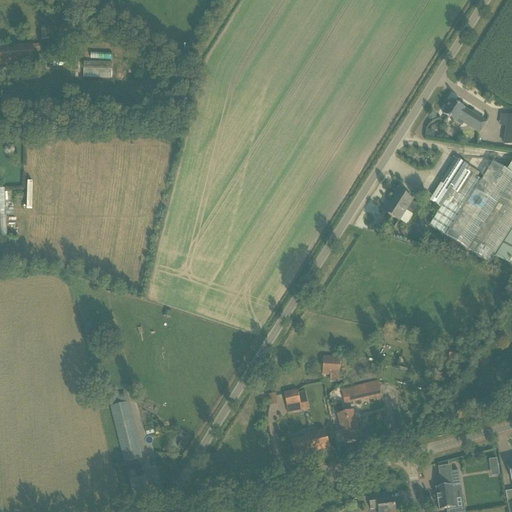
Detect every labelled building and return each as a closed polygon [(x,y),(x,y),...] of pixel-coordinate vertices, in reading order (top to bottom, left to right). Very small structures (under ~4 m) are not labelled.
[(0,63),(33,61),(32,53),(31,44),(0,47),(0,63)] [(31,46),(32,53),(42,52),(41,45),(31,46)] [(84,62),(84,77),(112,77),(112,62),(84,62)] [(443,114),(457,123),(458,120),(464,124),(464,122),(472,127),(471,129),(480,134),(486,124),(451,101),(443,114)] [(435,131),(427,130),(426,137),(433,139),(435,131)] [(511,175),(506,172),(492,163),(481,181),(477,178),(479,174),(467,167),(456,159),(455,161),(442,181),(429,201),(440,209),(429,226),(445,237),(489,265),(494,257),(511,268),(511,175)] [(413,201),(397,191),(392,199),(393,199),(390,203),(385,212),(384,212),(400,223),(400,222),(407,226),(419,207),(413,203),(413,201)] [(340,359),(323,358),(322,376),(330,376),(330,383),(339,383),(340,359)] [(378,382),(341,390),(343,398),(348,397),(350,403),(364,400),(363,401),(381,397),(378,382)] [(297,391),(284,394),(287,409),(300,406),(297,391)] [(141,459),(125,396),(109,400),(124,464),(125,463),(128,473),(127,473),(133,497),(148,493),(140,460),(141,459)] [(357,429),(353,411),(337,415),(345,445),(360,441),(360,439),(362,438),(360,429),(357,429)] [(184,451),(192,437),(181,430),(173,444),(184,451)] [(304,438),(291,441),(295,457),(311,453),(312,453),(329,449),(324,430),(303,435),(304,438)] [(174,457),(168,460),(171,465),(177,462),(174,457)] [(489,460),(490,469),(498,467),(497,459),(489,460)] [(436,489),(439,510),(447,509),(447,511),(455,511),(454,499),(460,499),(458,491),(461,491),(458,473),(440,475),(442,488),(436,489)] [(378,511),(395,511),(394,506),(391,506),(389,494),(368,497),(370,510),(378,509),(378,511)]
